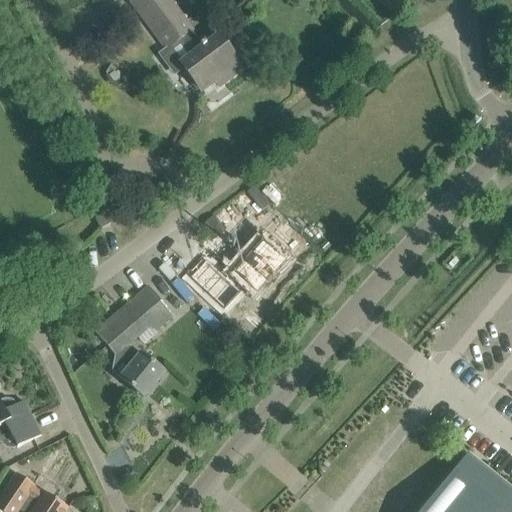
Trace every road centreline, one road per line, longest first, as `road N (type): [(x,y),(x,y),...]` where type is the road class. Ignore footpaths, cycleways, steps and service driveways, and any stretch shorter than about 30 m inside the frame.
road 1 (unclassified): [(30,317),(428,35),(467,35)]
road 2 (unclassified): [(185,511),(350,313),(511,138)]
road 3 (unknown): [(102,5),(82,18),(71,40),(102,127),(125,158),(167,168),(200,197)]
road 4 (residential): [(121,511),(30,317)]
